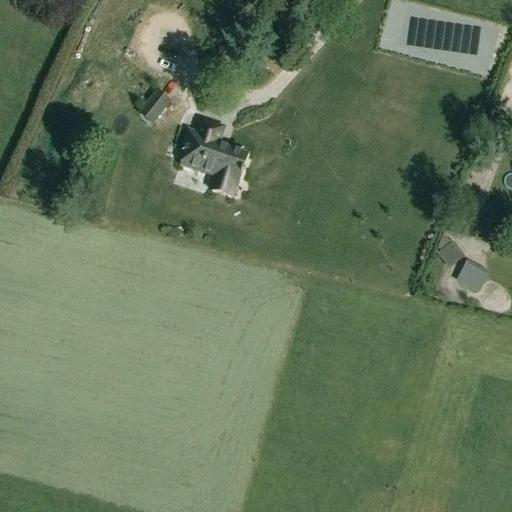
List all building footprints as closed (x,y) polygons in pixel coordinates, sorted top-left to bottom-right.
[(296,84),(280,109),(289,115),(305,90),(296,84)] [(171,103),(156,91),(137,115),(152,126),(171,103)] [(211,193),(231,199),(235,188),(237,189),(248,156),(216,145),(221,130),(212,127),(201,123),(198,134),(187,130),(181,146),(186,148),(180,167),(216,179),(211,193)] [(510,226),(479,218),(473,242),(504,250),(510,226)] [(463,258),(451,243),(435,254),(448,270),(463,258)] [(488,275),(467,263),(456,282),(477,294),(488,275)]
